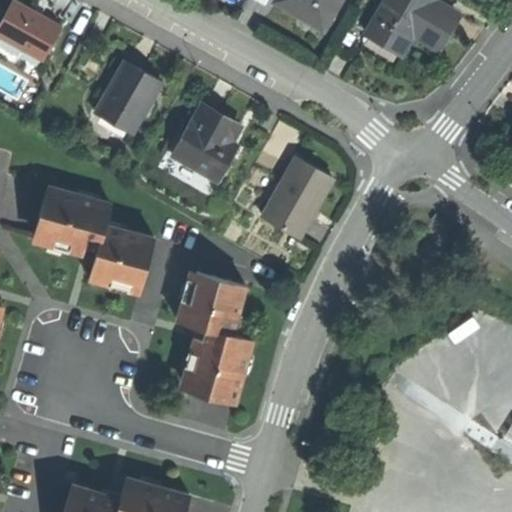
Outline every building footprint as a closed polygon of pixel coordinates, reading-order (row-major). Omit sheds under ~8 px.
[(12,0),(0,21),(0,34),(42,58),(60,25),(37,13),(14,0),(12,0)] [(278,0),(278,2),(314,21),(323,4),(333,10),(337,0),(278,0)] [(440,0),(387,0),(372,26),(407,46),(416,30),(444,46),(452,32),(463,13),(440,0)] [(323,27),(333,10),(323,4),(314,21),(323,27)] [(94,111),(132,132),(161,81),(143,71),(123,59),(94,111)] [(181,157),(219,179),(233,154),(225,149),(230,140),(239,123),(221,113),(204,104),(195,120),(192,118),(182,135),(191,140),(181,157)] [(172,153),(181,157),(191,140),(182,135),(172,153)] [(238,145),(230,140),(225,149),(233,154),(238,145)] [(335,177),(297,155),(262,215),(296,235),(308,213),(312,215),(319,204),(335,177)] [(66,190),(46,185),(34,233),(63,241),(61,249),(72,252),(82,255),(83,249),(97,253),(104,226),(109,205),(65,193),(66,190)] [(300,237),(312,215),(308,213),(296,235),(300,237)] [(134,233),(104,226),(97,253),(90,278),(109,283),(111,277),(140,284),(153,235),(135,230),(134,233)] [(417,249),(430,259),(439,246),(425,237),(417,249)] [(244,285),(197,272),(189,299),(183,297),(177,318),(203,325),(234,333),(242,303),(239,302),(244,285)] [(250,338),(234,333),(203,325),(200,337),(194,336),(189,357),(196,359),(187,389),(210,395),(235,402),(240,385),(237,384),(250,338)] [(124,480),(120,499),(116,511),(184,511),(189,493),(169,488),(168,491),(150,487),(124,480)] [(90,488),(71,483),(64,511),(116,511),(120,499),(89,491),(90,488)]
